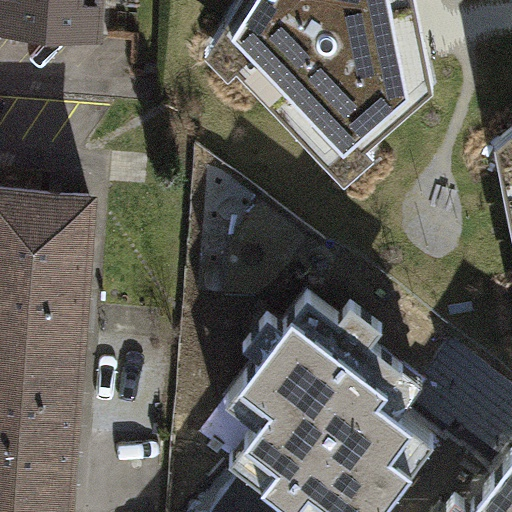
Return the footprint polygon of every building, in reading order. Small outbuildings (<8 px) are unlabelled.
[(122,0),(11,0),(11,15),(121,21),(122,0)] [(234,0),(213,32),(336,153),(415,86),(398,0),(234,0)] [(511,130),(500,141),(511,200),(511,130)] [(0,173),(0,511),(71,511),(92,179),(0,173)] [(344,310),(311,285),(287,315),(272,303),(243,341),(258,353),(228,392),(261,417),(229,459),(298,511),(383,511),(444,433),(407,404),(429,374),(374,332),(385,317),(355,295),(344,310)] [(511,511),(511,446),(476,494),(459,481),(435,511),(511,511)]
